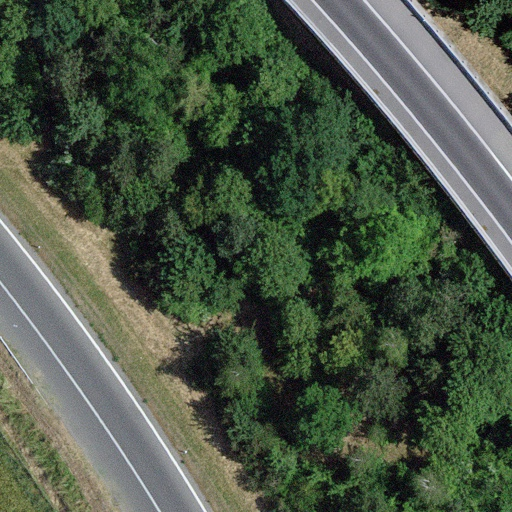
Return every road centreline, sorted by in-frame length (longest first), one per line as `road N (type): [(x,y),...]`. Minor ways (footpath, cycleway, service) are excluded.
road 1 (motorway): [(0,252),(183,511)]
road 2 (motorway): [(511,210),(338,0)]
